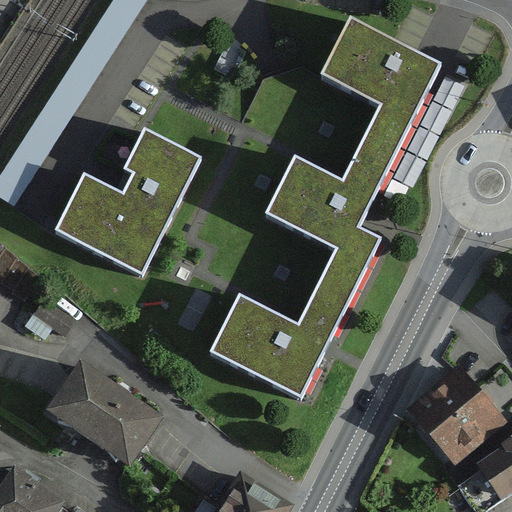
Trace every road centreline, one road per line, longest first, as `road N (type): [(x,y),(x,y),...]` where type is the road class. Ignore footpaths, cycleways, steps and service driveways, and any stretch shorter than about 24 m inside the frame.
road 1 (primary): [(437,276),(321,511)]
road 2 (residential): [(126,511),(0,433)]
